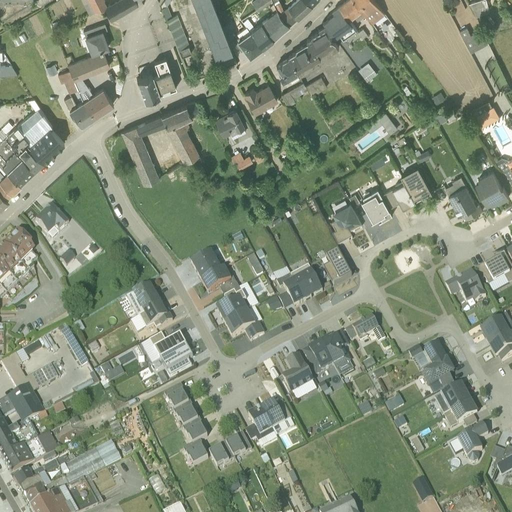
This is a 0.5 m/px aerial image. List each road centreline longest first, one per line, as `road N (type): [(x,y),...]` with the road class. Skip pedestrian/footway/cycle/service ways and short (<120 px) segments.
road 1 (residential): [(87,136),(218,359)]
road 2 (residential): [(330,0),(240,73),(131,114)]
road 3 (residential): [(372,291),(363,264),(389,239),(433,217),(454,251),(511,220)]
road 4 (residential): [(511,391),(482,380),(451,322),(402,343),(372,291)]
road 5 (residential): [(218,359),(229,367),(372,291)]
road 6 (unknown): [(9,208),(56,273),(31,330)]
road 7 (residential): [(131,114),(131,26),(151,0)]
